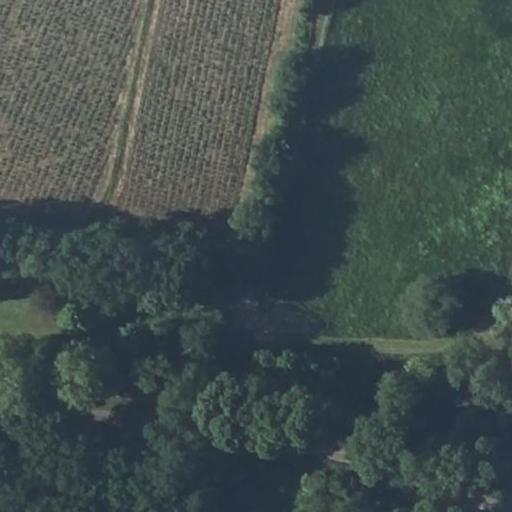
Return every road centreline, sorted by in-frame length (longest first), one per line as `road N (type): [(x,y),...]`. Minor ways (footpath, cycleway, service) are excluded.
road 1 (unclassified): [(0,407),(79,410),(380,468)]
road 2 (residential): [(380,468),(511,507)]
